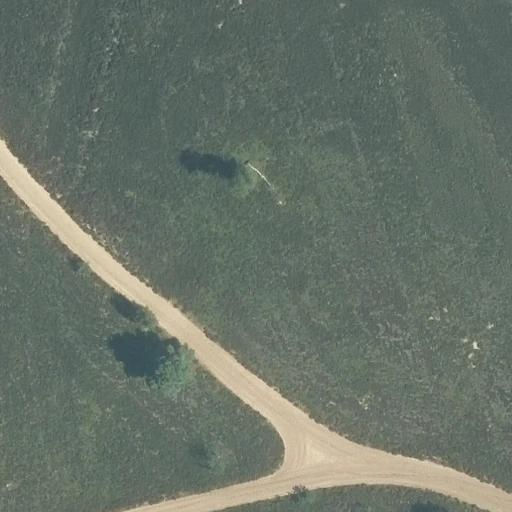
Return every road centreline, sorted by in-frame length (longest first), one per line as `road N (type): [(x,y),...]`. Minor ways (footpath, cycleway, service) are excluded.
road 1 (track): [(358,463),(100,265),(0,151)]
road 2 (track): [(511,507),(468,484),(358,463),(180,511)]
